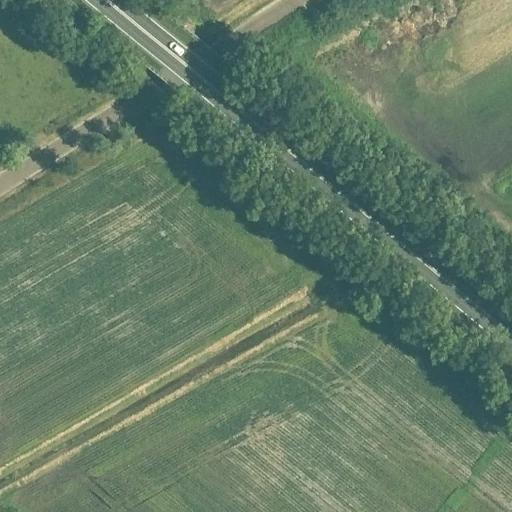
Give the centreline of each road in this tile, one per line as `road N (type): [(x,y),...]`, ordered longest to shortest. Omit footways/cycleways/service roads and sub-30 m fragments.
road 1 (trunk): [(511,334),(103,0)]
road 2 (tertiary): [(0,186),(215,52)]
